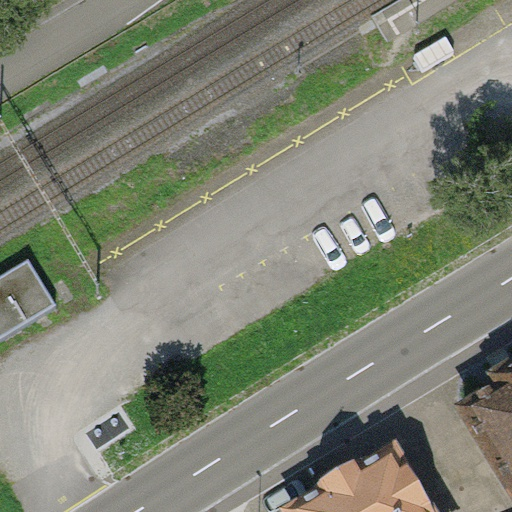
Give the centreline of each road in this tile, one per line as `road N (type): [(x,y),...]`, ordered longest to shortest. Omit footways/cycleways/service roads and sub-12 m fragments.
road 1 (residential): [(188,481),(511,281)]
road 2 (residential): [(0,78),(130,0)]
